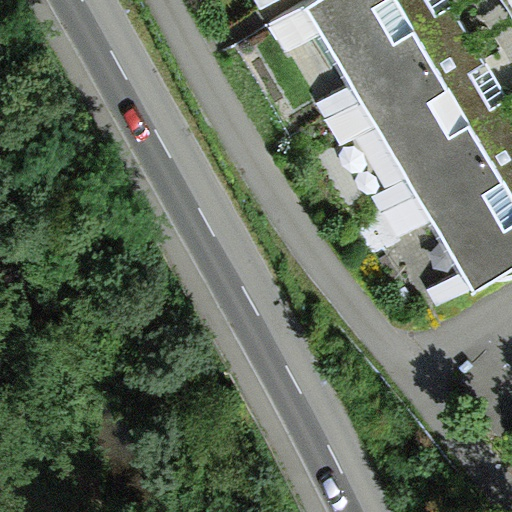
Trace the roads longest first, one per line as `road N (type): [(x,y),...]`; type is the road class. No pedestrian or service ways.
road 1 (residential): [(511,502),(276,197),(170,0)]
road 2 (tertiary): [(358,511),(80,0)]
